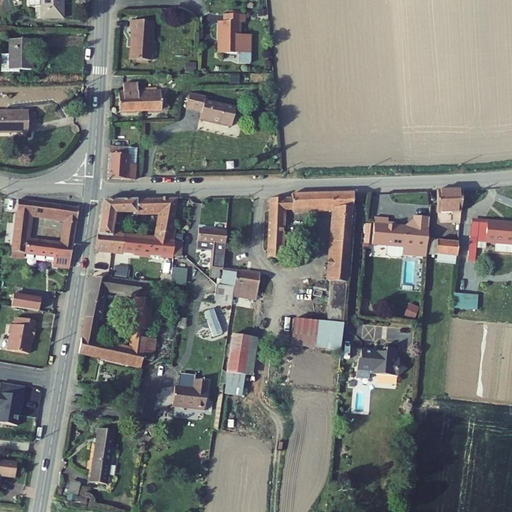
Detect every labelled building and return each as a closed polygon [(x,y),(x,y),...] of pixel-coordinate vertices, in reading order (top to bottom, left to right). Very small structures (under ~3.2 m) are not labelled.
[(43,0),(44,10),(66,9),(64,0),(43,0)] [(214,15),(216,46),(236,45),(237,55),(248,55),(246,26),(235,27),(234,14),(239,14),(239,6),(218,7),(218,15),(214,15)] [(132,28),(131,57),(153,58),(155,20),(130,19),(129,28),(132,28)] [(32,31),(8,33),(9,48),(0,48),(0,66),(0,67),(20,66),(20,63),(29,63),(28,49),(33,48),(32,31)] [(136,91),(136,87),(118,88),(119,93),(114,93),(115,112),(137,110),(136,91)] [(161,108),(159,89),(136,91),(137,110),(161,108)] [(207,119),(241,122),(243,102),(209,99),(209,96),(193,94),(192,109),(208,110),(207,119)] [(0,107),(0,128),(0,131),(37,129),(36,106),(0,107)] [(143,162),(131,162),(132,139),(115,138),(113,176),(142,177),(143,162)] [(144,139),(132,139),(131,162),(143,162),(144,139)] [(463,191),(439,192),(439,213),(454,214),(453,225),(460,225),(463,191)] [(355,193),(294,195),(294,199),(294,210),(331,210),(330,214),(336,215),(327,321),(327,324),(343,326),(355,193)] [(286,198),(271,199),(269,259),(283,259),(285,210),(286,198)] [(294,199),(286,198),(285,210),(294,210),(294,199)] [(176,199),(135,200),(136,215),(162,214),(160,241),(174,242),(176,228),(173,227),(176,199)] [(126,200),(102,201),(95,250),(123,253),(124,238),(123,238),(124,232),(115,232),(116,227),(123,227),(124,215),(127,215),(126,200)] [(135,200),(126,200),(127,215),(136,215),(135,200)] [(81,211),(21,201),(13,253),(56,260),(55,269),(70,271),(76,237),(64,235),(62,247),(29,242),(33,215),(61,220),(60,223),(66,224),(66,226),(78,228),(81,211)] [(429,220),(414,219),(414,222),(407,228),(390,227),(390,220),(376,219),(374,246),(405,248),(405,256),(426,258),(426,255),(428,240),(429,220)] [(511,224),(481,222),(480,226),(479,238),(472,237),(470,263),(477,263),(479,242),(496,244),(511,245),(511,224)] [(78,228),(66,226),(64,235),(76,237),(78,228)] [(480,226),(473,226),(472,237),(479,238),(480,226)] [(227,232),(200,230),(199,242),(202,242),(215,243),(214,252),(211,278),(218,279),(219,270),(223,270),(227,232)] [(160,241),(124,238),(123,253),(173,257),(174,242),(160,241)] [(458,243),(428,240),(426,255),(457,254),(458,243)] [(182,243),(174,242),(173,257),(181,258),(182,243)] [(215,243),(202,242),(202,250),(214,252),(215,243)] [(511,245),(496,244),(495,253),(511,254),(511,245)] [(128,267),(116,266),(115,278),(127,279),(128,267)] [(261,275),(223,270),(222,286),(235,288),(234,298),(258,301),(261,275)] [(185,271),(173,271),(172,286),(182,287),(184,287),(185,271)] [(134,284),(94,277),(86,319),(101,322),(106,292),(139,297),(135,330),(146,331),(149,331),(154,298),(150,298),(152,283),(141,282),(142,285),(134,284)] [(233,305),(234,298),(235,288),(222,286),(218,285),(216,303),(233,305)] [(65,310),(66,294),(55,293),(54,309),(65,310)] [(479,297),(454,294),(453,309),(477,312),(479,297)] [(41,299),(14,295),(12,308),(36,312),(39,312),(41,299)] [(223,333),(215,309),(207,312),(214,336),(223,333)] [(327,321),(294,318),(292,345),(341,349),(343,326),(327,324),(327,321)] [(34,321),(16,319),(15,326),(10,325),(8,335),(11,335),(8,351),(29,355),(32,339),(34,339),(36,330),(33,329),(34,321)] [(101,322),(86,319),(84,329),(100,331),(101,322)] [(100,331),(84,329),(79,355),(97,359),(100,343),(98,343),(100,331)] [(146,331),(135,330),(135,338),(146,339),(146,331)] [(252,340),(233,337),(226,395),(243,397),(246,376),(254,378),(259,341),(252,340)] [(133,351),(109,345),(107,361),(143,368),(144,361),(154,363),(156,340),(146,339),(135,338),(133,351)] [(109,345),(100,343),(97,359),(107,361),(109,345)] [(382,345),(362,344),(361,354),(359,354),(358,373),(370,374),(371,368),(398,371),(405,362),(401,354),(397,353),(398,344),(386,343),(382,345)] [(171,408),(203,413),(208,384),(194,382),(193,390),(174,387),(171,408)] [(24,401),(0,396),(0,425),(17,429),(21,410),(22,411),(24,401)] [(116,433),(98,431),(90,482),(108,486),(116,433)] [(0,477),(15,480),(17,465),(0,463),(0,477)] [(70,482),(67,494),(78,497),(81,485),(70,482)]
